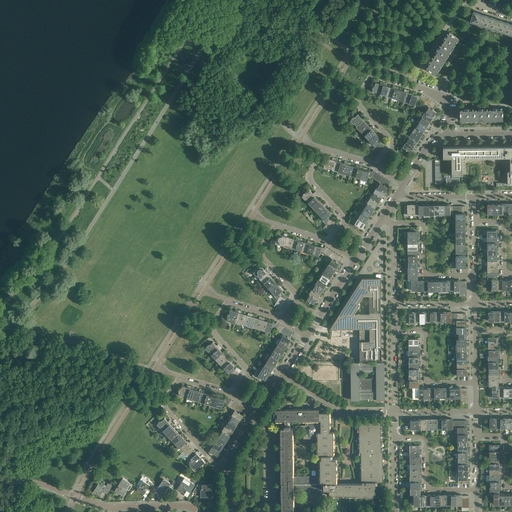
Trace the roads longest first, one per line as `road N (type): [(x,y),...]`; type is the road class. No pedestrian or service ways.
road 1 (residential): [(449,133),(442,98),(373,75),(356,101),(393,145),(379,168)]
road 2 (residential): [(235,396),(181,377),(165,400),(207,455),(228,466)]
road 3 (residential): [(282,318),(227,301),(211,327),(249,372),(235,396)]
road 4 (residential): [(379,168),(324,149),(308,175),(344,217),(332,243)]
road 5 (residential): [(282,318),(296,297),(265,258),(275,225),(332,243)]
road 6 (residential): [(476,382),(423,381),(422,330),(393,329)]
road 7 (residential): [(474,275),(424,275),(423,224),(392,224)]
road 8 (residential): [(477,489),(427,489),(426,440),(394,437)]
road 9 (residential): [(393,411),(341,411),(280,371)]
